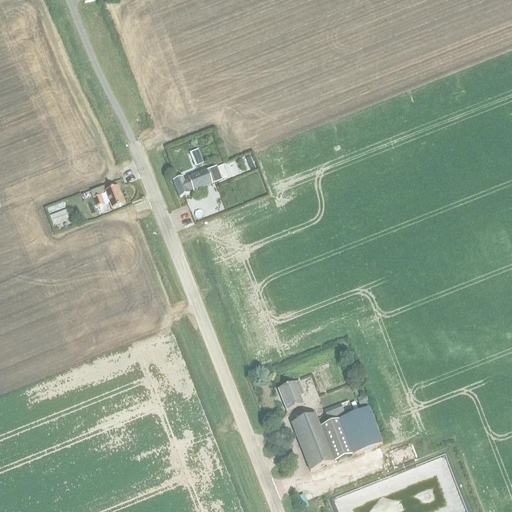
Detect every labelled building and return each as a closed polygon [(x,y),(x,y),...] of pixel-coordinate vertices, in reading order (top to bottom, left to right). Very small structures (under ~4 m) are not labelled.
[(203,164),(198,151),(189,154),(195,168),(203,164)] [(250,158),(246,159),(250,170),(254,169),(250,158)] [(189,181),(184,183),(188,193),(193,191),(194,193),(212,185),(222,181),(216,167),(206,172),(188,179),(189,181)] [(182,179),(173,182),(180,198),(189,195),(188,193),(184,183),(182,179)] [(124,206),(117,188),(105,193),(103,187),(90,192),(96,209),(109,204),(111,210),(124,206)] [(53,220),(69,219),(67,207),(52,209),(53,220)] [(299,383),(278,391),(287,413),(303,406),(300,398),(304,396),(299,383)] [(360,408),(369,404),(366,396),(356,399),(360,408)] [(351,409),(349,403),(325,412),(329,423),(345,416),(343,412),(351,409)] [(367,409),(337,420),(351,457),(381,445),(367,409)] [(334,463),(320,427),(315,416),(292,425),(310,473),(334,463)] [(351,457),(337,420),(320,427),(334,463),(351,457)] [(467,511),(446,457),(330,502),(333,511),(467,511)]
